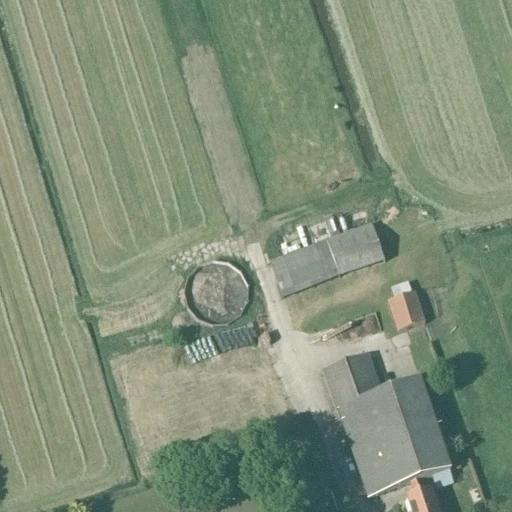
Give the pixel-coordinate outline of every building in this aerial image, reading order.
[(371,228),(269,263),(283,301),(384,264),(371,228)] [(247,307),(249,297),(247,287),(242,278),(235,271),(226,266),(216,265),(206,266),(197,271),(190,278),(185,287),(184,297),(185,307),(190,316),(197,323),(206,328),(216,330),(226,328),(235,323),(242,316),(247,307)] [(425,326),(415,296),(387,305),(397,335),(425,326)] [(411,487),(420,484),(449,474),(420,383),(382,397),(368,358),(322,374),(336,413),(337,413),(368,500),(411,487)] [(420,484),(411,487),(414,498),(407,501),(410,511),(437,511),(431,493),(424,495),(420,484)] [(310,511),(335,511),(330,497),(308,504),(310,511)]
